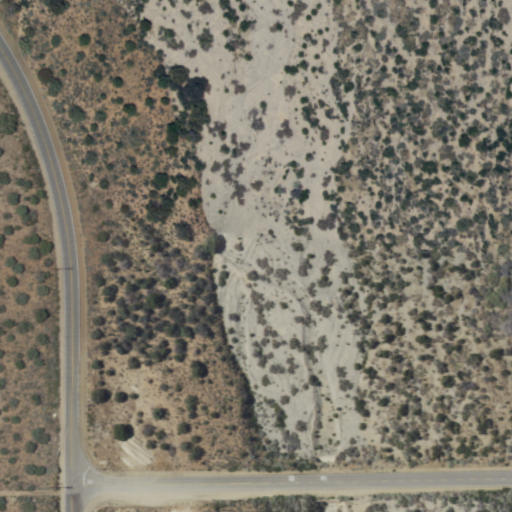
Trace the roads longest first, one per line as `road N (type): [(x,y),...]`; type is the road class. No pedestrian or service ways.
road 1 (tertiary): [(0,53),(48,112),(72,174),(84,482)]
road 2 (tertiary): [(84,482),(511,476)]
